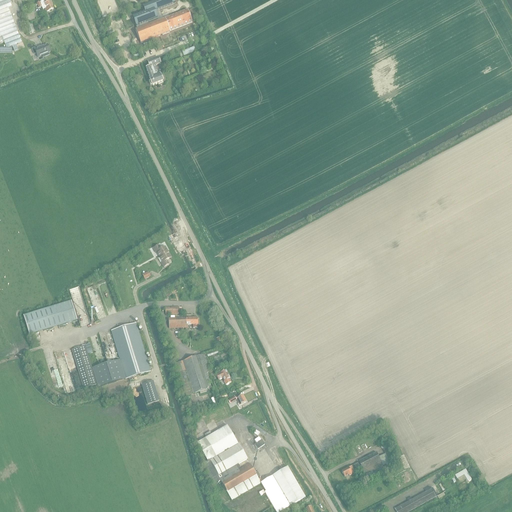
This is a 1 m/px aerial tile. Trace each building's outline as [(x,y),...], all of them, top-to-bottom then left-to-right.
[(0,0),(0,37),(2,36),(7,48),(22,42),(8,7),(14,5),(12,0),(0,0)] [(159,0),(142,7),(144,13),(154,9),(154,11),(175,3),(173,0),(159,0)] [(45,12),(53,9),(50,1),(38,6),(39,9),(41,8),(43,10),(44,9),(45,12)] [(138,26),(139,29),(158,21),(157,19),(154,11),(154,9),(144,13),(132,18),(136,27),(138,26)] [(187,10),(164,19),(169,31),(192,22),(187,10)] [(164,19),(158,21),(139,29),(135,31),(140,43),(169,32),(169,31),(164,19)] [(48,53),(50,52),(47,45),(37,49),(36,47),(32,49),(34,54),(36,53),(38,57),(43,55),(44,58),(49,55),(48,53)] [(160,74),(158,74),(155,66),(160,64),(158,58),(148,62),(150,67),(146,69),(150,80),(150,81),(152,86),(163,82),(161,76),(160,74)] [(159,257),(168,252),(165,247),(160,250),(158,246),(153,249),(155,253),(157,252),(159,257)] [(168,252),(159,257),(162,262),(161,263),(163,267),(169,265),(166,261),(171,258),(168,252)] [(71,301),(23,316),(29,335),(77,320),(71,301)] [(193,328),(198,327),(197,318),(169,319),(169,328),(188,328),(188,325),(193,324),(193,328)] [(120,360),(126,379),(150,372),(135,324),(111,331),(120,360)] [(71,350),(83,389),(97,385),(92,369),(85,346),(71,350)] [(209,374),(211,373),(205,354),(195,358),(183,361),(176,363),(186,396),(206,390),(211,383),(209,374)] [(120,360),(92,369),(97,385),(98,388),(126,379),(120,360)] [(229,379),(230,378),(226,370),(220,373),(216,375),(219,380),(222,378),(224,381),(223,382),(225,385),(231,382),(229,379)] [(141,385),(147,405),(159,401),(153,381),(141,385)] [(214,399),(216,402),(228,396),(226,393),(214,399)] [(239,405),(246,401),(242,395),(236,399),(235,397),(228,401),(229,404),(236,400),(238,403),(236,404),(238,407),(240,406),(239,405)] [(219,406),(211,409),(214,415),(226,410),(224,406),(220,408),(219,406)] [(238,471),(236,467),(247,460),(227,425),(196,443),(207,462),(205,464),(207,468),(212,465),(218,476),(220,481),(232,500),(260,483),(249,464),(238,471)] [(254,445),(257,449),(264,444),(261,440),(254,445)] [(383,449),(391,463),(395,461),(388,447),(383,449)] [(374,476),(372,471),(383,466),(376,453),(358,462),(358,463),(354,465),(357,470),(361,468),(367,480),(374,476)] [(286,468),(284,466),(281,467),(283,470),(272,476),(274,478),(290,506),(304,498),(286,468)] [(349,477),(352,475),(351,473),(354,471),(351,466),(342,471),(344,477),(348,475),(349,477)] [(470,483),(473,482),(466,469),(463,471),(455,476),(456,479),(465,474),(470,483)] [(279,511),(290,506),(274,478),(262,485),(265,489),(262,491),(274,511),(279,511)] [(394,510),(394,511),(408,511),(435,497),(430,489),(394,510)] [(436,494),(439,499),(446,494),(444,489),(436,494)]
